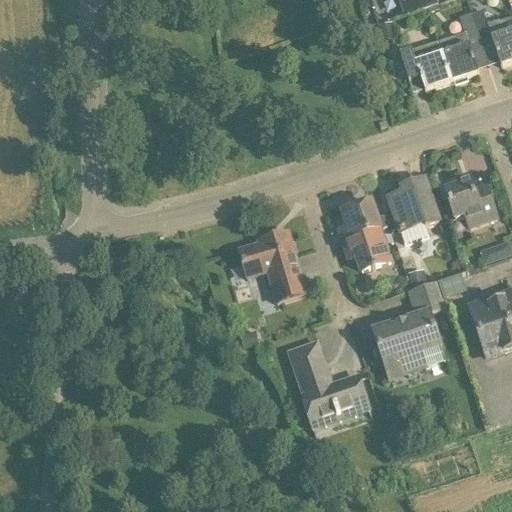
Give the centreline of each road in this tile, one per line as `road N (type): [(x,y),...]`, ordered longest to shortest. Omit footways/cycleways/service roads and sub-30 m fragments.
road 1 (unclassified): [(44,511),(62,292),(53,244)]
road 2 (unclassified): [(99,237),(91,200),(87,0)]
road 3 (unclassified): [(99,237),(306,180)]
road 4 (unclassified): [(306,180),(487,113)]
road 5 (residential): [(306,180),(342,304)]
